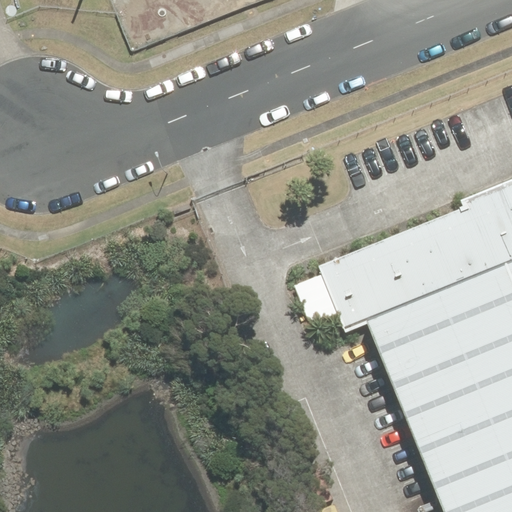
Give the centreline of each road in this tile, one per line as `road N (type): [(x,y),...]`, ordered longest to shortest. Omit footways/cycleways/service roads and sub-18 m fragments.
road 1 (unclassified): [(36,136),(111,132),(179,116),(469,0)]
road 2 (unknown): [(226,259),(511,149)]
road 3 (unknown): [(226,259),(346,511)]
